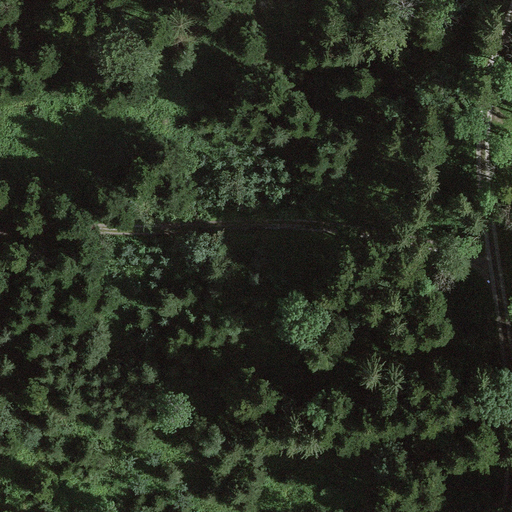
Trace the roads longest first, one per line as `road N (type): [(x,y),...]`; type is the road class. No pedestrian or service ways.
road 1 (track): [(0,238),(98,230),(402,235),(495,265)]
road 2 (track): [(511,383),(483,163),(488,94),(511,14)]
